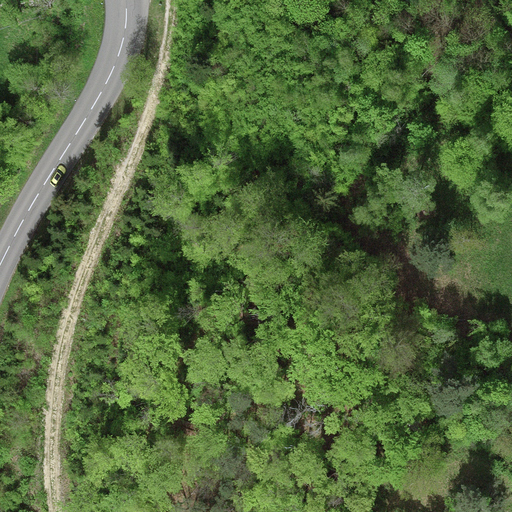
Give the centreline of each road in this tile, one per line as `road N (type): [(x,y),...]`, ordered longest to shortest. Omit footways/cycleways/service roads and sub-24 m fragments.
road 1 (track): [(56,511),(52,387),(166,59),(171,0)]
road 2 (tertiary): [(0,260),(110,77),(126,0)]
